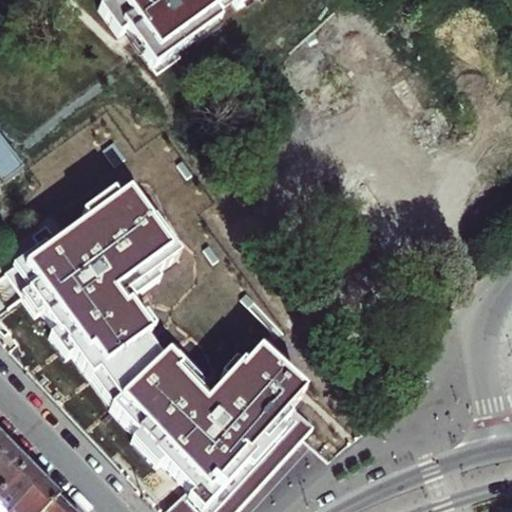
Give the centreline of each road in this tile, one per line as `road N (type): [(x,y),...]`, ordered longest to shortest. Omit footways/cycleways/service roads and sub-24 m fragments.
road 1 (tertiary): [(511,284),(482,337),(500,450)]
road 2 (secondary): [(500,450),(337,511)]
road 3 (tertiary): [(109,511),(0,393)]
